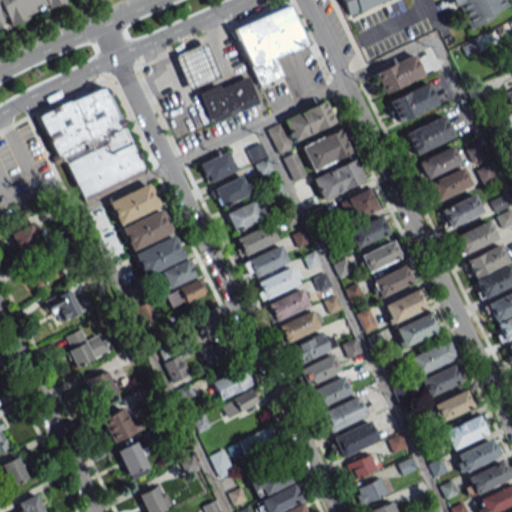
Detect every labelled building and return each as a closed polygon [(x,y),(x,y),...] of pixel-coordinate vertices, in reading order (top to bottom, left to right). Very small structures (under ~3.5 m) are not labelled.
[(0,0),(0,29),(5,28),(3,23),(60,0),(0,0)] [(339,0),(346,17),(386,0),(339,0)] [(450,0),(462,29),(508,11),(503,0),(450,0)] [(231,30),(257,86),(281,75),(273,56),(286,50),(288,55),(306,46),(286,3),(231,30)] [(511,58),(511,34),(501,41),(511,58)] [(171,56),(186,90),(217,77),(202,43),(171,56)] [(372,71),(381,93),(421,76),(413,55),(372,71)] [(196,93),(208,123),(257,103),(246,77),(217,88),(216,85),(196,93)] [(34,115),(99,83),(144,171),(79,204),(34,115)] [(386,100),(395,122),(435,105),(426,83),(386,100)] [(280,119),(321,99),(333,122),(292,143),(280,119)] [(402,133),(412,155),(451,137),(442,115),(402,133)] [(264,130),(276,123),(284,138),(271,145),(264,130)] [(298,147),(337,128),(349,152),(310,172),(298,147)] [(244,149),(258,142),(264,154),(250,161),(244,149)] [(422,180),(458,163),(450,146),(414,162),(422,180)] [(196,164),(225,149),(235,169),(206,183),(196,164)] [(252,164),(266,157),(272,170),(258,178),(252,164)] [(309,178),(351,157),(362,179),(320,200),(309,178)] [(434,201),(468,184),(460,167),(426,184),(434,201)] [(206,190),(243,171),(253,191),(216,209),(206,190)] [(106,202),(146,182),(157,205),(117,225),(106,202)] [(335,202),(363,188),(374,209),(346,223),(335,202)] [(480,212),(473,194),(439,209),(447,226),(480,212)] [(221,214),(250,199),(259,217),(230,232),(221,214)] [(87,212),(100,206),(109,224),(96,231),(87,212)] [(278,213),(290,207),(297,220),(284,227),(278,213)] [(118,228),(158,208),(170,230),(130,250),(118,228)] [(345,230),(378,213),(387,232),(354,248),(345,230)] [(7,233),(31,221),(38,236),(15,248),(7,233)] [(451,236),(459,254),(495,239),(487,221),(451,236)] [(230,240),(266,222),(275,239),(238,258),(230,240)] [(288,234),(301,228),(308,241),(295,248),(288,234)] [(131,253),(171,233),(183,256),(142,277),(131,253)] [(356,255),(390,239),(399,256),(365,273),(356,255)] [(238,262),(276,243),(286,261),(247,280),(238,262)] [(463,262),(472,278),(506,260),(497,244),(463,262)] [(299,255),(311,249),(318,263),(306,269),(299,255)] [(330,263),(342,257),(349,271),(336,277),(330,263)] [(158,272),(183,259),(192,276),(167,289),(158,272)] [(28,274),(50,263),(56,274),(34,285),(28,274)] [(368,281),(403,264),(412,281),(377,299),(368,281)] [(480,299),(511,283),(511,275),(506,264),(472,282),(480,299)] [(250,284),(287,265),(297,283),(259,302),(250,284)] [(309,278),(322,272),(330,286),(316,292),(309,278)] [(163,295),(193,280),(201,294),(170,310),(163,295)] [(342,288),(354,282),(361,296),(349,303),(342,288)] [(262,306),(298,288),(306,304),(270,322),(262,306)] [(379,306),(414,288),(423,306),(387,324),(379,306)] [(41,302),(66,290),(74,305),(48,318),(41,302)] [(493,322),(511,312),(511,290),(484,303),(493,322)] [(320,300),(332,294),(339,308),(327,314),(320,300)] [(133,307),(148,300),(156,317),(142,324),(133,307)] [(354,314),(366,307),(376,326),(363,332),(354,314)] [(272,327),(308,309),(316,326),(280,344),(272,327)] [(389,330),(427,311),(436,329),(398,349),(389,330)] [(181,328),(207,315),(216,331),(189,345),(181,328)] [(511,315),(494,324),(501,341),(511,336),(511,315)] [(59,338),(93,321),(107,350),(74,367),(59,338)] [(364,337),(378,330),(385,345),(372,351),(364,337)] [(284,348),(317,331),(326,348),(292,365),(284,348)] [(338,344),(352,337),(359,350),(345,357),(338,344)] [(406,358),(445,338),(455,357),(415,377),(406,358)] [(153,346),(167,339),(174,353),(160,360),(153,346)] [(194,351),(217,339),(226,356),(202,368),(194,351)] [(295,369),(328,353),(338,371),(304,388),(295,369)] [(161,363),(177,355),(187,373),(170,381),(161,363)] [(417,379),(451,362),(461,382),(427,399),(417,379)] [(210,381),(241,365),(251,383),(219,400),(210,381)] [(82,381),(104,370),(115,393),(94,404),(82,381)] [(305,392),(340,374),(349,392),(314,409),(305,392)] [(390,388),(402,382),(409,396),(397,402),(390,388)] [(174,390),(189,383),(194,393),(180,401),(174,390)] [(429,405),(463,388),(472,406),(438,423),(429,405)] [(218,406),(248,391),(254,402),(223,417),(218,406)] [(317,413),(354,394),(364,414),(327,433),(317,413)] [(98,418),(120,407),(132,430),(109,441),(98,418)] [(440,431),(475,413),(485,433),(449,451),(440,431)] [(190,420),(202,414),(208,425),(196,431),(190,420)] [(329,437),(365,419),(375,439),(339,457),(329,437)] [(0,427),(9,445),(0,449),(0,427)] [(224,447),(255,432),(261,444),(231,460),(224,447)] [(384,439),(398,432),(404,446),(390,453),(384,439)] [(450,456),(487,437),(496,455),(459,474),(450,456)] [(114,451),(134,441),(145,464),(125,474),(114,451)] [(342,465),(367,452),(375,468),(349,481),(342,465)] [(209,461),(223,454),(231,471),(217,479),(209,461)] [(176,461),(190,455),(197,468),(183,475),(176,461)] [(0,468),(0,463),(15,456),(25,476),(8,485),(0,468)] [(395,463),(408,457),(414,469),(401,476),(395,463)] [(425,463),(437,457),(444,470),(432,477),(425,463)] [(464,477),(499,459),(508,477),(473,494),(464,477)] [(247,482),(281,464),(290,481),(255,498),(247,482)] [(351,490),(378,477),(385,492),(359,505),(351,490)] [(436,485),(448,479),(455,493),(443,499),(436,485)] [(477,511),(472,501),(510,482),(511,486),(511,502),(492,511),(477,511)] [(264,511),(258,500),(291,484),(299,500),(274,511),(264,511)] [(144,511),(135,495),(153,486),(164,508),(156,511),(144,511)] [(225,493),(237,487),(243,498),(231,504),(225,493)] [(6,511),(4,507),(34,492),(43,511),(6,511)] [(201,511),(199,507),(212,500),(218,511),(201,511)] [(366,511),(388,500),(394,511),(366,511)] [(448,511),(447,508),(460,502),(465,511),(448,511)] [(281,511),(299,503),(303,511),(281,511)]
